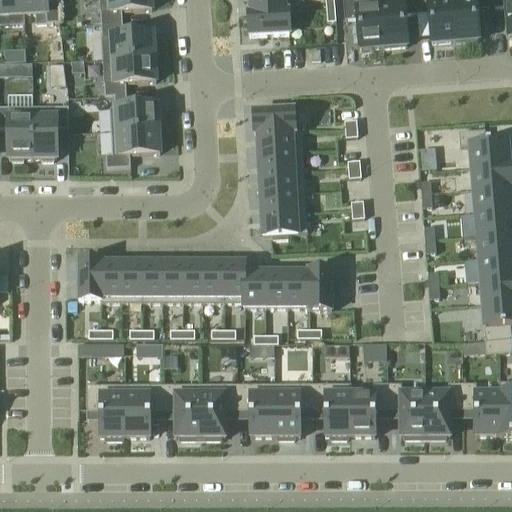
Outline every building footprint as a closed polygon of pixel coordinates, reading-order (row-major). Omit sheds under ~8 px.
[(0,0),(0,30),(24,29),(24,19),(23,19),(22,0),(0,0)] [(22,0),(23,19),(24,19),(46,18),(46,28),(59,27),(58,5),(46,6),(45,0),(22,0)] [(99,0),(101,29),(122,27),(122,15),(152,14),(152,11),(154,11),(153,0),(99,0)] [(285,0),(249,0),(250,17),(250,18),(286,16),(286,15),(285,0)] [(383,51),(379,0),(356,2),(355,0),(342,0),(344,24),(357,22),(360,53),(383,51)] [(417,17),(415,0),(379,0),(383,51),(385,51),(385,52),(405,50),(407,49),(404,18),(417,17)] [(428,0),(415,0),(417,17),(429,16),(432,47),(455,45),(452,4),(451,4),(429,6),(428,0)] [(489,12),(487,0),(450,0),(451,4),(452,4),(455,45),(456,45),(456,46),(477,45),(477,44),(479,44),(476,13),(489,12)] [(511,0),(492,0),(494,11),(506,10),(509,41),(511,41),(511,42),(511,41),(511,0)] [(327,13),(335,13),(334,1),(326,1),(327,13)] [(328,25),(336,25),(335,13),(327,13),(328,25)] [(250,18),(250,17),(248,17),(249,40),(290,38),(289,15),(286,15),(286,16),(250,18)] [(154,62),(154,52),(156,52),(155,41),(153,41),(153,38),(123,40),(122,27),(101,29),(103,64),(154,62)] [(26,54),(6,55),(6,65),(26,64),(26,54)] [(154,62),(103,64),(105,101),(114,100),(126,99),(126,87),(156,85),(156,83),(158,83),(157,71),(155,71),(154,62)] [(0,68),(0,81),(32,81),(32,68),(0,68)] [(51,89),(64,89),(65,69),(52,68),(51,89)] [(126,99),(114,100),(115,112),(110,112),(111,136),(158,133),(158,124),(160,124),(159,113),(157,113),(157,110),(127,111),(126,99)] [(0,111),(0,133),(9,133),(9,163),(11,163),(11,166),(23,166),(23,163),(33,163),(32,111),(0,111)] [(32,111),(33,163),(42,163),(42,165),(53,165),(53,163),(56,163),(56,133),(68,133),(68,111),(32,111)] [(294,114),(253,116),(254,139),(257,139),(257,138),(295,136),(295,135),(294,114)] [(358,132),(357,124),(345,125),(346,133),(358,132)] [(459,144),(469,143),(470,166),(510,162),(510,161),(508,138),(485,140),(484,126),(458,129),(459,144)] [(358,141),(358,132),(346,133),(346,142),(358,141)] [(111,136),(113,159),(105,159),(106,173),(130,172),(130,159),(160,157),(160,154),(162,154),(161,142),(159,143),(158,133),(111,136)] [(295,136),(257,138),(257,139),(258,159),(303,156),(302,135),(295,135),(295,136)] [(303,156),(258,159),(259,179),(304,176),(303,156)] [(470,166),(472,189),(511,186),(511,187),(511,186),(511,161),(510,161),(510,162),(470,166)] [(421,173),(434,172),(433,164),(421,165),(421,173)] [(361,173),(360,165),(348,166),(349,174),(361,173)] [(362,182),(361,173),(349,174),(350,183),(362,182)] [(304,176),(259,179),(260,199),(305,197),(304,176)] [(454,189),(471,189),(471,177),(455,176),(454,189)] [(420,193),(430,192),(429,180),(419,181),(420,193)] [(472,189),(474,212),(511,209),(511,187),(511,186),(472,189)] [(421,206),(431,205),(430,192),(420,193),(421,206)] [(305,197),(260,199),(261,220),(307,217),(305,197)] [(364,214),(364,205),(352,206),(352,215),(364,214)] [(511,209),(474,212),(476,236),(511,232),(511,209)] [(365,222),(364,214),(352,215),(353,223),(365,222)] [(307,217),(261,220),(262,241),(273,241),(273,245),(288,244),(288,240),(308,239),(307,217)] [(424,240),(434,239),(433,227),(423,228),(424,240)] [(511,232),(476,236),(478,259),(511,256),(511,232)] [(425,253),(435,252),(434,239),(424,240),(425,253)] [(511,256),(478,259),(480,283),(511,280),(511,256)] [(102,265),(78,265),(78,305),(100,305),(101,305),(101,267),(102,267),(102,265)] [(100,305),(100,307),(121,307),(121,267),(102,267),(101,267),(101,305),(100,305)] [(121,267),(121,307),(142,308),(142,267),(121,267)] [(142,267),(142,308),(162,308),(162,267),(142,267)] [(162,267),(162,308),(183,308),(183,267),(162,267)] [(183,267),(183,308),(203,308),(203,267),(183,267)] [(203,267),(203,308),(223,308),(223,267),(203,267)] [(223,267),(223,308),(243,308),(244,308),(244,277),(245,277),(245,267),(223,267)] [(428,287),(438,286),(437,274),(427,274),(428,287)] [(309,313),(308,313),(308,315),(331,315),(331,275),(308,275),(308,277),(309,277),(309,313)] [(244,308),(243,308),(243,313),(266,313),(266,277),(245,277),(244,277),(244,308)] [(266,277),(266,313),(287,313),(287,277),(266,277)] [(287,277),(287,313),(308,313),(309,313),(309,277),(308,277),(287,277)] [(511,280),(480,283),(482,306),(511,303),(511,280)] [(429,299),(439,299),(438,286),(428,287),(429,299)] [(511,328),(511,303),(482,306),(485,343),(511,341),(511,328)] [(224,343),(224,334),(212,334),(212,343),(224,343)] [(236,343),(236,334),(224,334),(224,343),(236,343)] [(309,342),(309,334),(297,334),(297,342),(309,342)] [(321,342),(321,334),(309,334),(309,342),(321,342)] [(101,343),(101,335),(89,335),(89,343),(101,343)] [(113,343),(113,335),(101,335),(101,343),(113,343)] [(142,343),(142,335),(130,335),(130,343),(142,343)] [(154,343),(154,335),(142,335),(142,343),(154,343)] [(183,343),(183,335),(171,335),(171,343),(183,343)] [(195,343),(195,335),(183,335),(183,343),(195,343)] [(266,348),(266,340),(254,340),(254,348),(266,348)] [(278,348),(278,340),(266,340),(266,348),(278,348)] [(511,356),(511,351),(511,344),(485,346),(486,359),(511,356)] [(365,347),(365,363),(387,364),(388,348),(365,347)] [(78,362),(97,362),(97,349),(78,349),(78,362)] [(511,386),(499,387),(499,397),(500,397),(500,440),(499,440),(499,442),(511,441),(511,386)] [(351,388),(312,389),(312,414),(325,414),(325,441),(331,441),(331,444),(347,444),(347,441),(350,441),(350,393),(351,393),(351,388)] [(351,393),(350,393),(350,441),(375,441),(375,414),(387,414),(387,388),(373,388),(373,393),(351,393)] [(401,388),(387,388),(387,414),(400,414),(400,441),(402,441),(405,441),(405,444),(425,444),(425,398),(424,398),(401,398),(401,388)] [(448,393),(424,393),(424,398),(425,398),(425,444),(445,444),(445,441),(448,441),(450,441),(450,414),(462,414),(462,388),(448,388),(448,393)] [(476,388),(462,388),(462,414),(475,414),(475,441),(499,440),(500,440),(500,397),(499,397),(476,397),(476,388)] [(125,389),(87,390),(87,415),(100,415),(100,442),(106,442),(106,445),(122,445),(122,442),(125,442),(125,389)] [(162,389),(125,389),(125,442),(150,442),(150,415),(162,415),(162,389)] [(200,389),(162,389),(162,415),(175,415),(175,442),(177,442),(180,442),(180,445),(200,445),(200,389)] [(237,389),(200,389),(200,445),(220,445),(220,442),(223,442),(225,442),(225,415),(237,415),(237,389)] [(275,389),(237,389),(237,415),(250,415),(250,441),(275,441),(275,389)] [(312,389),(275,389),(275,441),(278,441),(278,444),(294,444),(294,441),(300,441),(300,415),(312,414),(312,389)]
